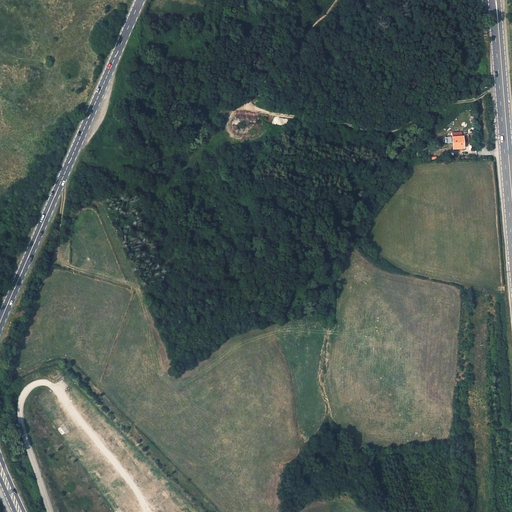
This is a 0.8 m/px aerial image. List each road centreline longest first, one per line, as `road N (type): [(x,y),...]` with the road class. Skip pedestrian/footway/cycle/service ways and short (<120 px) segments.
road 1 (primary): [(0,322),(139,0)]
road 2 (primary): [(511,192),(495,0)]
